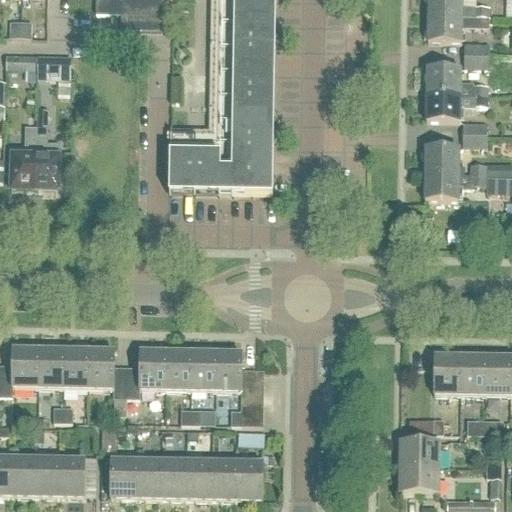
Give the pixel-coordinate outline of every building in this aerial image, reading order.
[(96,0),(96,21),(121,21),(121,37),(162,38),(162,0),(211,0),(209,101),(209,137),(170,136),(169,202),(271,203),(274,0),(96,0)] [(426,0),(427,24),(489,25),(489,14),(460,13),(460,0),(426,0)] [(460,50),(460,47),(465,47),(465,35),(475,35),(489,35),(489,25),(427,24),(426,50),(460,50)] [(9,45),(19,45),(20,29),(10,29),(9,45)] [(31,30),(20,29),(19,45),(31,46),(31,30)] [(464,51),(464,64),(487,64),(488,51),(464,51)] [(36,64),(7,63),(7,77),(25,78),(25,88),(35,88),(35,78),(36,78),(36,64)] [(71,64),(51,64),(50,85),(71,85),(71,64)] [(464,64),(464,76),(487,77),(487,64),(464,64)] [(426,77),(425,103),(488,103),(488,93),(473,93),(473,90),(459,90),(459,78),(426,77)] [(181,83),(172,83),(171,108),(181,109),(181,83)] [(458,130),(458,114),(487,115),(488,103),(425,103),(425,129),(458,130)] [(48,115),(36,115),(35,135),(34,198),(58,199),(59,164),(59,149),(47,149),(47,135),(48,115)] [(462,130),(462,143),(486,144),(487,130),(462,130)] [(10,197),(34,198),(35,135),(25,135),(24,163),(11,162),(10,197)] [(462,143),(462,155),(486,156),(486,144),(462,143)] [(424,183),(457,183),(457,182),(458,157),(424,157),(424,183)] [(505,162),(490,162),(490,183),(505,184),(505,162)] [(470,172),(469,182),(469,184),(486,184),(486,172),(470,172)] [(473,196),(473,194),(486,194),(486,184),(469,184),(457,183),(424,183),(424,209),(457,209),(457,195),(473,196)] [(12,397),(37,397),(38,358),(12,357),(11,373),(0,372),(0,405),(12,405),(12,397)] [(37,397),(62,398),(63,358),(38,358),(37,397)] [(62,398),(88,398),(88,359),(63,358),(62,398)] [(126,423),(126,421),(127,375),(114,374),(114,359),(88,359),(88,398),(112,398),(112,407),(113,407),(113,423),(126,423)] [(140,398),(165,399),(166,360),(140,360),(140,375),(127,375),(126,421),(127,406),(140,406),(140,398)] [(165,399),(190,399),(191,360),(166,360),(165,399)] [(190,399),(215,400),(216,361),(191,360),(190,399)] [(241,400),(241,389),(241,377),(242,361),(216,361),(215,400),(241,400)] [(433,403),(459,404),(460,365),(434,365),(433,403)] [(459,404),(484,404),(485,366),(460,365),(459,404)] [(484,404),(509,405),(510,366),(485,366),(484,404)] [(264,378),(241,377),(241,389),(264,389),(264,378)] [(264,389),(241,389),(241,400),(264,400),(264,389)] [(334,417),(332,394),(313,396),(315,418),(334,417)] [(264,400),(241,400),(241,411),(263,411),(264,400)] [(221,406),(200,406),(200,424),(220,424),(221,406)] [(241,411),(241,418),(241,422),(263,423),(263,411),(241,411)] [(53,429),(62,430),(62,415),(53,415),(53,429)] [(72,415),(62,415),(62,430),(72,430),(72,415)] [(180,432),(190,432),(190,417),(181,417),(180,432)] [(200,417),(190,417),(190,432),(199,433),(200,417)] [(241,433),(241,418),(231,418),(230,433),(241,433)] [(241,422),(241,433),(263,434),(263,423),(241,422)] [(433,427),(433,442),(443,442),(443,427),(433,427)] [(466,442),(484,442),(484,428),(467,427),(466,442)] [(484,428),(484,442),(501,443),(501,428),(484,428)] [(9,434),(0,433),(0,443),(9,444),(9,434)] [(102,437),(101,460),(114,460),(115,437),(102,437)] [(162,438),(162,446),(162,454),(174,454),(174,446),(174,438),(162,438)] [(237,448),(239,448),(239,454),(248,454),(249,448),(249,440),(237,439),(237,448)] [(400,450),(400,476),(439,476),(439,451),(400,450)] [(0,505),(8,505),(9,467),(0,466),(0,505)] [(486,466),(485,476),(500,476),(501,467),(486,466)] [(8,505),(33,506),(34,467),(9,467),(8,505)] [(33,506),(58,506),(59,468),(34,467),(33,506)] [(85,468),(59,468),(58,506),(84,507),(85,468)] [(111,506),(137,507),(137,469),(112,468),(111,506)] [(137,507),(161,507),(162,469),(137,469),(137,507)] [(161,507),(186,507),(187,470),(162,469),(161,507)] [(186,507),(211,508),(212,470),(187,470),(186,507)] [(211,508),(236,508),(237,470),(212,470),(211,508)] [(262,471),(237,470),(236,508),(262,509),(262,471)] [(438,502),(439,476),(400,476),(400,502),(438,502)] [(500,476),(485,476),(485,485),(490,485),(490,506),(495,506),(495,508),(447,507),(447,511),(499,511),(500,486),(500,476)]
